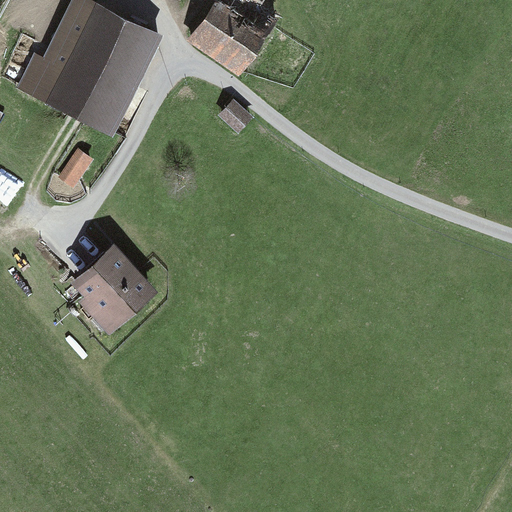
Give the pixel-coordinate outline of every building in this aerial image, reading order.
[(104,0),(63,0),(23,73),(109,121),(159,30),(104,0)] [(271,0),(209,0),(194,25),(244,55),(276,2),(271,0)] [(234,105),(220,120),(241,138),(255,123),(234,105)] [(78,155),(64,189),(79,195),(93,161),(78,155)] [(122,232),(68,275),(100,316),(154,273),(122,232)]
